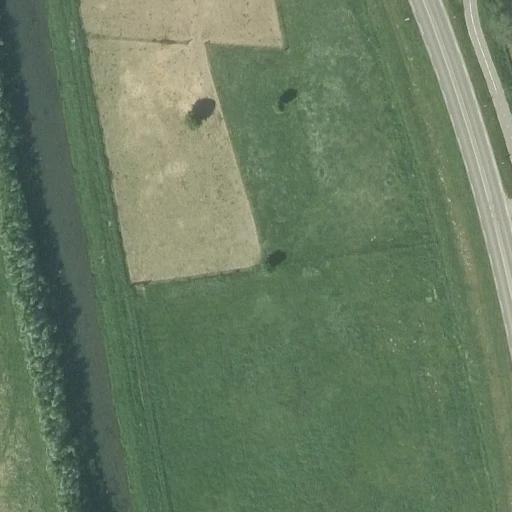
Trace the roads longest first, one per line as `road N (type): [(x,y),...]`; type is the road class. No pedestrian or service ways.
road 1 (track): [(154,511),(63,0)]
road 2 (primary): [(511,296),(422,0)]
